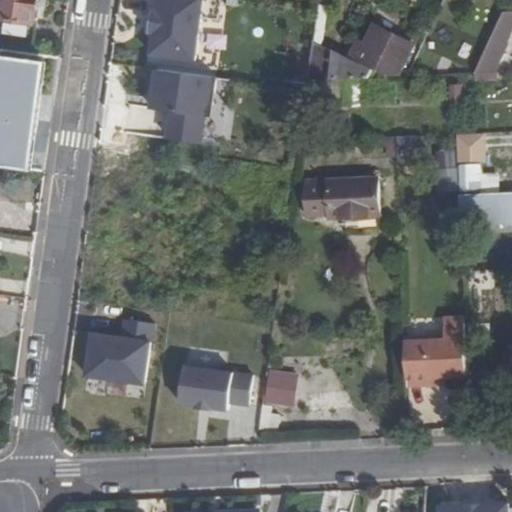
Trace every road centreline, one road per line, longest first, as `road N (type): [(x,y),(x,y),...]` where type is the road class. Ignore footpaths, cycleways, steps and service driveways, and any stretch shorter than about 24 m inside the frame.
road 1 (residential): [(96,0),(28,479)]
road 2 (tertiary): [(511,455),(28,479)]
